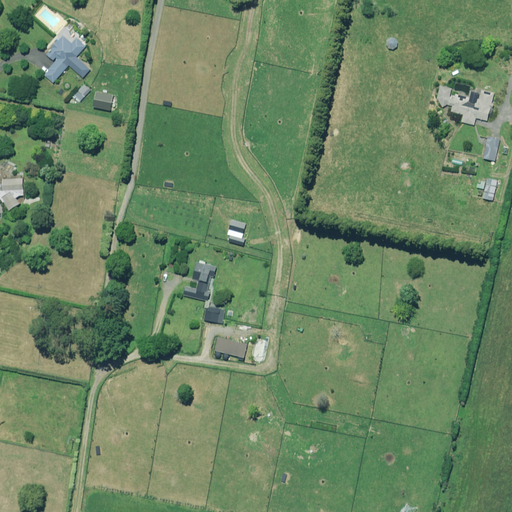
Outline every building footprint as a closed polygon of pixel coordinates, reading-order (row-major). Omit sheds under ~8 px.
[(73,44),(64,36),(48,55),(57,63),(45,75),(54,83),(87,46),(78,38),(73,44)] [(397,40),(396,39),(395,39),(394,39),(393,39),(392,39),(391,40),(390,40),(389,41),(389,42),(389,43),(388,44),(388,45),(388,46),(389,47),(389,48),(390,48),(390,49),(391,50),(392,50),(393,50),(394,50),(395,50),(396,50),(397,50),(398,49),(398,48),(399,47),(399,46),(400,45),(399,44),(399,43),(399,42),(398,41),(397,40)] [(92,92),(86,85),(73,96),(75,99),(77,97),(81,101),(92,92)] [(453,89),(442,86),(439,99),(444,108),(448,105),(454,107),(452,112),(465,115),(463,122),(475,126),(477,119),(489,121),(495,94),(472,88),(471,91),(471,92),(469,98),(452,94),(453,89)] [(501,140),(489,137),(485,159),(497,161),(501,140)] [(0,197),(1,198),(2,200),(10,212),(21,205),(17,199),(18,198),(24,195),(21,190),(20,179),(3,180),(3,191),(0,189),(0,174),(1,171),(0,170),(0,197)] [(499,182),(491,179),(485,199),(494,201),(499,182)] [(245,234),(231,229),(229,235),(232,236),(230,242),(245,246),(248,235),(245,234)] [(187,285),(185,296),(209,301),(211,291),(209,290),(212,276),(216,277),(218,268),(198,263),(193,286),(187,285)] [(226,310),(207,307),(205,321),(224,324),(226,310)] [(248,345),(220,338),(216,351),(245,358),(248,345)]
